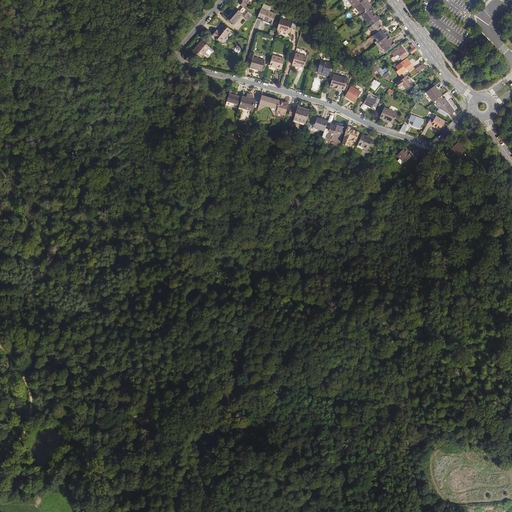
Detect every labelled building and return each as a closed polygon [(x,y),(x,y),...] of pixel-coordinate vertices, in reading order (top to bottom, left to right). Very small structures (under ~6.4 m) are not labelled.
[(365,14),(373,8),(374,8),(370,4),(372,3),(368,0),(367,0),(359,7),(365,14)] [(246,13),(240,8),(237,12),(239,14),(234,20),(240,25),(248,16),(249,15),(246,13)] [(372,22),(375,26),(381,22),(383,20),(381,16),(379,17),(373,8),(365,14),(364,15),(371,24),(372,22)] [(257,17),(249,9),(246,13),(249,15),(248,16),(254,21),(257,17)] [(280,15),(266,9),(261,19),(276,25),(280,15)] [(295,21),(285,18),(282,29),(294,32),(296,26),(300,27),(301,22),(295,21)] [(381,22),(375,26),(372,28),(378,35),(386,29),(381,22)] [(228,46),(238,34),(230,27),(225,34),(223,32),(219,38),(228,46)] [(397,45),(390,36),(380,43),(388,53),(397,45)] [(213,50),(207,43),(196,52),(203,59),(213,50)] [(408,55),(402,47),(398,50),(401,53),(397,55),(401,60),(408,55)] [(254,54),(253,56),(251,67),(266,71),(269,60),(256,57),(257,54),(254,54)] [(301,67),(309,69),(313,58),(300,55),(296,68),(301,68),(301,67)] [(289,60),(277,57),(274,67),(286,70),(289,60)] [(414,67),(408,59),(397,68),(400,71),(398,73),(401,77),(409,70),(414,67)] [(333,66),(321,62),(318,74),(323,75),(323,74),(329,76),(331,71),(332,72),(333,66)] [(393,76),(381,68),(377,71),(389,78),(393,76)] [(334,75),(331,84),(331,87),(345,91),(348,80),(334,75)] [(317,92),(321,80),(315,77),(310,89),(317,92)] [(375,79),(370,87),(376,91),(381,84),(375,79)] [(419,87),(413,80),(405,85),(409,88),(412,86),(415,90),(419,87)] [(361,91),(352,85),(345,96),(355,102),(361,91)] [(425,92),(434,102),(442,96),(434,85),(425,92)] [(232,102),(244,105),(246,98),(234,94),(232,102)] [(368,95),(364,105),(373,109),(374,107),(376,108),(379,99),(368,95)] [(244,108),(251,110),(252,108),(257,109),(259,101),(246,98),(244,105),(244,108)] [(279,119),(281,114),(284,103),(284,102),(266,98),(261,113),(271,108),(275,109),(279,119)] [(455,111),(444,98),(435,104),(438,108),(450,114),(455,111)] [(293,106),(284,103),(281,114),(290,116),(293,106)] [(423,114),(426,109),(417,104),(414,109),(423,114)] [(396,113),(383,108),(380,118),(393,122),(396,113)] [(302,112),(295,110),(293,117),(300,118),(299,121),(311,124),(314,112),(309,110),(308,112),(302,110),(302,112)] [(424,121),(412,116),(409,122),(415,124),(413,127),(420,130),(424,121)] [(441,131),(446,121),(437,116),(435,121),(431,119),(428,126),(432,128),(432,126),(441,131)] [(327,123),(328,120),(325,120),(322,130),(332,133),(334,125),(327,123)] [(335,130),(334,133),(332,139),(336,140),(337,137),(347,139),(348,135),(347,135),(349,127),(340,125),(338,131),(335,130)] [(357,128),(353,126),(348,144),(354,147),(356,143),(360,145),(365,134),(356,129),(357,128)] [(378,140),(368,136),(363,146),(373,150),(378,140)] [(418,155),(410,148),(402,155),(410,163),(418,155)] [(430,153),(426,149),(421,153),(426,157),(430,153)]
